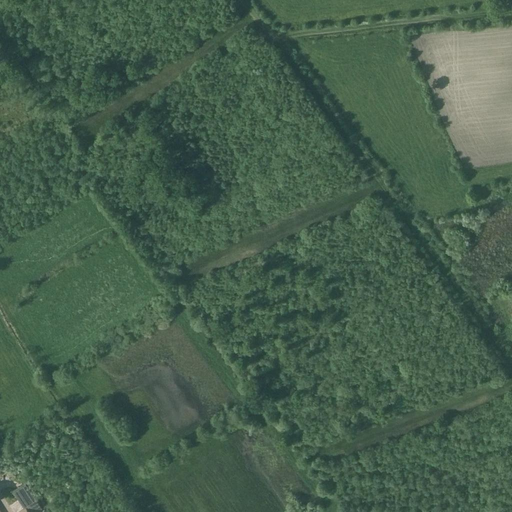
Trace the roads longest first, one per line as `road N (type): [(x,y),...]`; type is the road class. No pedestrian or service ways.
road 1 (track): [(255,21),(511,361)]
road 2 (track): [(511,13),(283,34),(255,21),(241,0)]
road 3 (track): [(168,293),(333,508),(328,511)]
road 4 (track): [(148,511),(0,286)]
